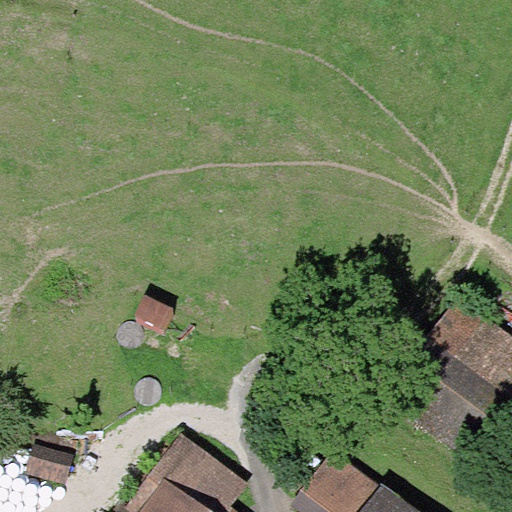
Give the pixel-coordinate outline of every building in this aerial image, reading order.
[(177,310),(149,293),(136,318),(164,335),(177,310)] [(511,334),(456,294),(427,333),(511,393),(511,334)] [(511,393),(427,333),(423,330),(377,398),(485,473),(511,434),(511,393)] [(166,476),(212,511),(224,511),(250,480),(184,429),(126,502),(138,511),(166,476)] [(14,437),(0,434),(0,459),(11,460),(14,437)] [(85,448),(37,436),(28,473),(77,485),(85,448)] [(305,511),(356,511),(380,481),(335,447),(294,504),(305,511)] [(432,511),(384,475),(380,481),(356,511),(432,511)] [(212,511),(166,476),(138,511),(137,511),(212,511)]
